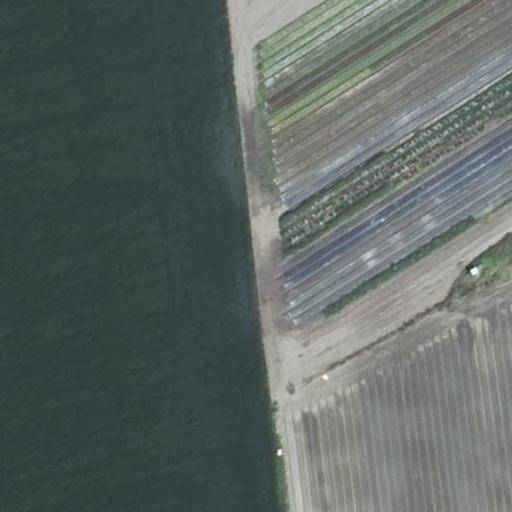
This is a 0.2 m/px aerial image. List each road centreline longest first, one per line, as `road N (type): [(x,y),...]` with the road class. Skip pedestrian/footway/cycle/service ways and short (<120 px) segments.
road 1 (track): [(288,511),(246,148),(239,0)]
road 2 (track): [(275,380),(424,299),(495,275),(511,258)]
